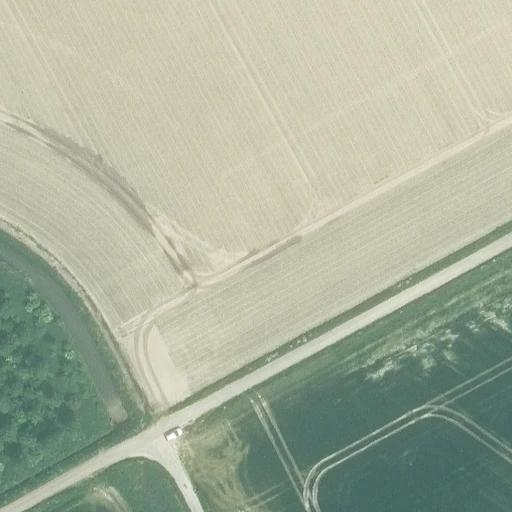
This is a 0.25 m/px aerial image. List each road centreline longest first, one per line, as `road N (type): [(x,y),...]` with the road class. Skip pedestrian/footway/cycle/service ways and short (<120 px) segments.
road 1 (unclassified): [(511,241),(151,438)]
road 2 (unclassified): [(17,511),(151,438)]
